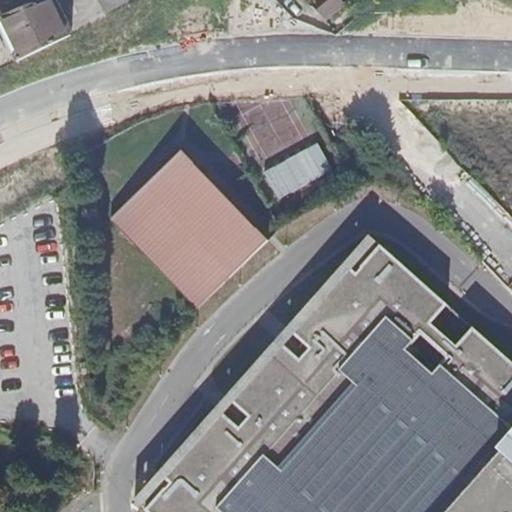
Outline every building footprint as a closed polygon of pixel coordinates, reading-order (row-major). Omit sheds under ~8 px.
[(71,35),(54,0),(43,0),(0,17),(0,25),(17,61),(71,35)] [(327,0),(314,12),(324,23),(340,9),(332,0),(327,0)] [(71,36),(71,35),(17,61),(18,62),(71,36)] [(267,241),(179,152),(110,220),(198,309),(267,241)] [(511,511),(511,363),(474,330),(457,349),(430,325),(447,306),(382,248),(358,275),(353,271),(296,335),(314,350),(302,363),(285,347),(236,403),(253,418),(242,431),(225,416),(168,479),(173,483),(149,511),(150,511),(511,511)]
